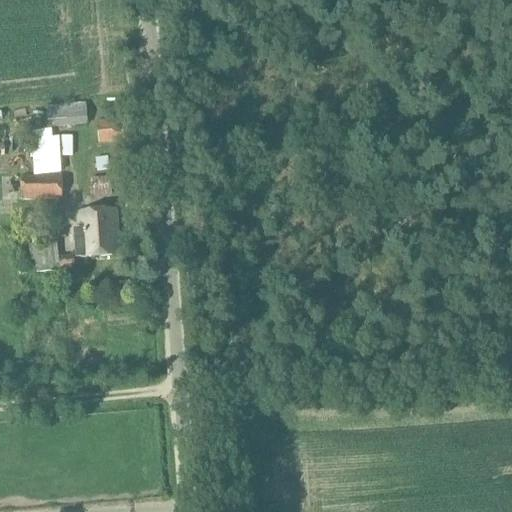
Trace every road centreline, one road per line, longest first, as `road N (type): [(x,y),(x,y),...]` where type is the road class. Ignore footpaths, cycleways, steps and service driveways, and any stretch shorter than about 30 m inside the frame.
road 1 (unclassified): [(188,511),(147,0)]
road 2 (track): [(0,404),(180,388)]
